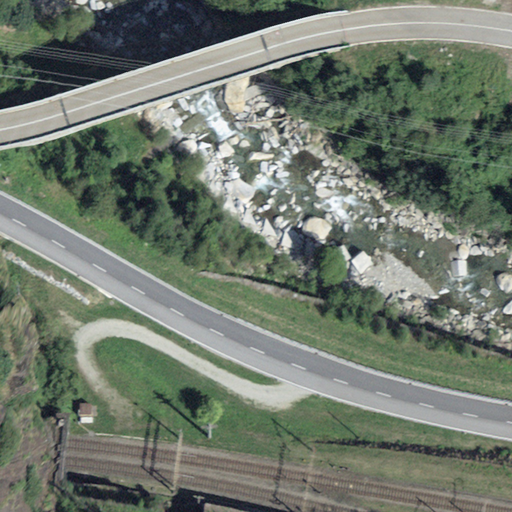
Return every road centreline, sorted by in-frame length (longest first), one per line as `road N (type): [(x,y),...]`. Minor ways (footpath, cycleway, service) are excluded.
road 1 (primary): [(511,422),(387,395),(233,339),(0,213)]
road 2 (residential): [(511,38),(443,24),(359,29),(295,40),(108,110),(0,124)]
